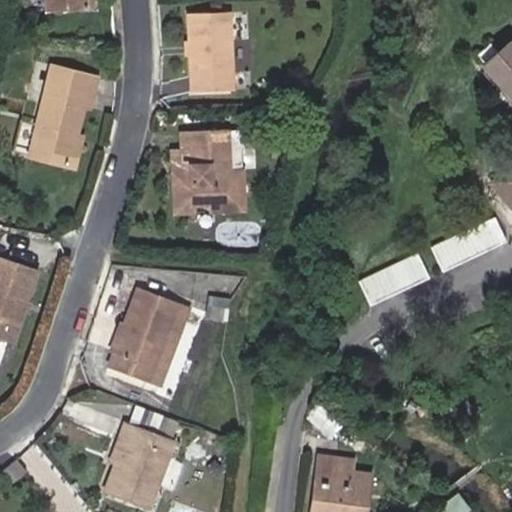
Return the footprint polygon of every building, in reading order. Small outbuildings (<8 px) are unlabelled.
[(47,0),(48,10),(87,9),(86,0),(47,0)] [(86,0),(87,9),(95,9),(94,0),(86,0)] [(228,88),(227,10),(189,11),(190,88),(228,88)] [(511,100),(511,161),(489,182),(511,210),(511,36),(481,64),(511,100)] [(30,156),(67,165),(75,137),(82,106),(88,107),(94,79),(52,68),(30,156)] [(226,145),(216,145),(215,129),(177,132),(178,148),(167,148),(172,212),(191,211),(190,202),(208,201),(208,210),(241,208),(238,168),(228,169),(226,145)] [(226,145),(225,129),(215,129),(216,145),(226,145)] [(73,166),(80,138),(75,137),(67,165),(73,166)] [(437,268),(502,241),(492,216),(427,242),(437,268)] [(363,298),(423,273),(413,248),(353,272),(363,298)] [(0,337),(11,341),(36,267),(0,254),(0,337)] [(175,301),(138,287),(110,366),(147,380),(175,301)] [(174,438),(125,420),(119,436),(125,438),(116,462),(105,491),(148,507),(174,438)] [(119,436),(110,460),(116,462),(125,438),(119,436)] [(350,472),(351,460),(318,456),(310,511),(362,511),(368,474),(350,472)] [(16,481),(28,470),(19,459),(6,469),(16,481)]
